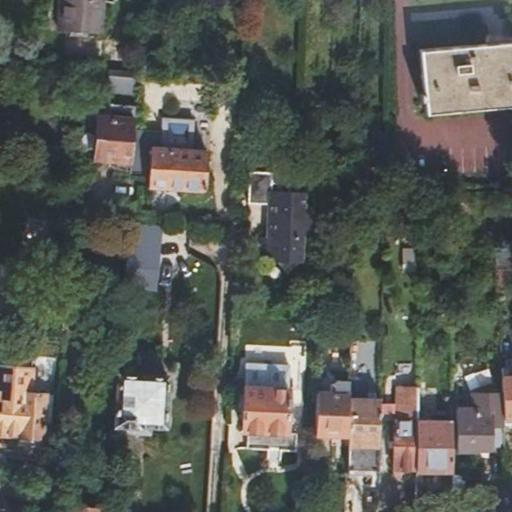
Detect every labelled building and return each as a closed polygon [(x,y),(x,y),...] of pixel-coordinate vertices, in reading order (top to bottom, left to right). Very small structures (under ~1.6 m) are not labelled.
[(52,0),(51,31),(93,33),(94,0),(52,0)] [(419,95),(414,95),(416,106),(420,106),(421,109),(511,100),(511,70),(509,44),(415,53),(419,95)] [(126,165),(128,125),(92,122),(89,162),(126,165)] [(169,127),(167,154),(166,191),(200,194),(203,156),(190,155),(191,142),(178,128),(169,127)] [(145,153),(144,179),(143,190),(166,191),(167,154),(145,153)] [(244,207),(266,208),(275,216),(274,231),(264,237),(254,236),(252,260),(272,261),(280,272),(289,262),(295,262),(296,235),(302,235),(303,217),(298,217),(299,197),(284,196),(285,188),(268,187),(268,178),(246,177),(244,207)] [(275,216),(266,208),(264,237),(274,231),(275,216)] [(156,227),(140,225),(121,224),(118,266),(121,266),(131,267),(154,269),(156,227)] [(131,267),(121,266),(119,297),(129,297),(131,267)] [(505,379),(500,379),(501,397),(502,419),(511,418),(511,363),(505,364),(505,379)] [(0,371),(0,438),(11,439),(10,449),(35,451),(39,400),(23,399),(25,373),(0,371)] [(285,373),(267,372),(266,390),(260,389),(240,388),(237,432),(281,434),(285,373)] [(449,400),(449,374),(440,374),(440,400),(449,400)] [(116,378),(111,434),(131,435),(132,428),(161,430),(165,381),(116,378)] [(329,395),(312,395),(311,436),(346,437),(346,401),(347,383),(330,382),(329,395)] [(391,420),(415,420),(414,403),(415,390),(391,390),(391,420)] [(415,390),(414,403),(433,404),(433,391),(421,390),(415,390)] [(471,414),(457,414),(457,454),(485,454),(485,437),(503,437),(502,419),(501,397),(486,397),(471,397),(471,414)] [(346,401),(346,437),(345,448),(376,448),(377,402),(346,401)] [(391,469),(414,470),(415,420),(391,420),(391,469)] [(414,470),(414,475),(450,475),(449,420),(415,420),(414,470)] [(0,511),(24,511),(25,505),(8,503),(9,497),(0,496),(0,511)]
